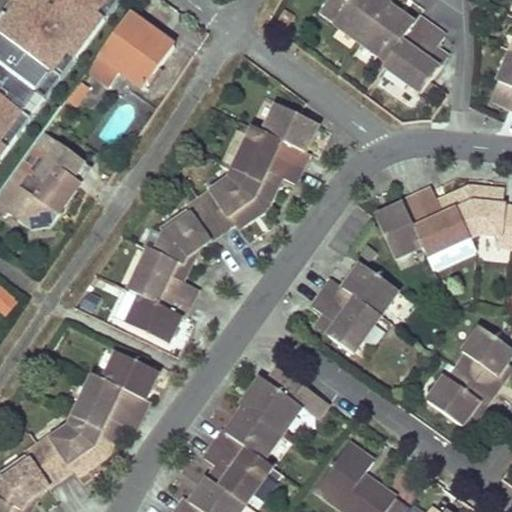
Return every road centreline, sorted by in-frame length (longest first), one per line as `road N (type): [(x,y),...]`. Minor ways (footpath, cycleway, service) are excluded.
road 1 (residential): [(49,304),(234,32)]
road 2 (residential): [(252,317),(473,476)]
road 3 (residential): [(114,511),(252,317)]
road 4 (residential): [(252,317),(349,182),(387,153)]
road 5 (residential): [(234,32),(387,153)]
road 6 (residential): [(387,153),(420,143),(511,150)]
